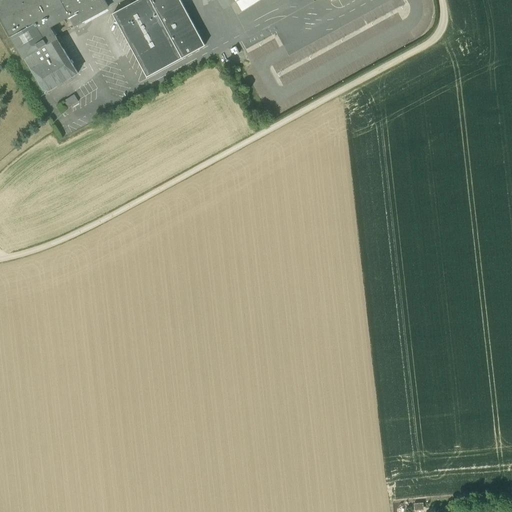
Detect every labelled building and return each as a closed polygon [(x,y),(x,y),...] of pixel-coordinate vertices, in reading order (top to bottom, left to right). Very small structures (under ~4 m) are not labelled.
[(52,25),(70,14),(62,0),(0,0),(0,17),(10,37),(11,36),(12,36),(44,89),(49,91),(78,73),(50,26),(52,25)] [(62,0),(70,14),(76,24),(76,25),(121,0),(62,0)] [(147,77),(183,58),(151,0),(138,0),(135,2),(113,14),(147,77)] [(151,0),(183,58),(205,46),(180,0),(151,0)] [(236,1),(243,11),(261,0),(235,0),(236,2),(236,1)] [(52,25),(58,35),(76,24),(70,14),(52,25)] [(65,101),(69,108),(79,102),(75,95),(65,101)] [(435,511),(435,503),(412,504),(412,511),(435,511)]
